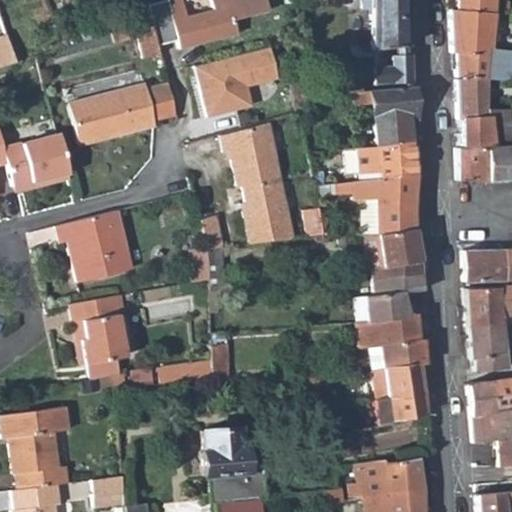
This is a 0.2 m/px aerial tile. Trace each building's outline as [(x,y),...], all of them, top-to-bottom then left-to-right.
[(359,0),(359,10),(366,11),(369,51),(394,48),(394,57),(387,57),(388,68),(370,69),(373,86),(409,84),(408,57),(404,57),(403,0),(359,0)] [(453,0),(453,11),(490,14),(505,11),(505,2),(494,0),(453,0)] [(488,49),(490,14),(453,11),(446,10),(448,53),(452,54),(454,76),(487,81),(487,77),(507,78),(509,51),(488,49)] [(142,59),(158,55),(151,24),(133,26),(136,38),(142,59)] [(114,43),(136,38),(133,26),(127,27),(110,32),(114,43)] [(321,81),(298,84),(299,98),(322,96),(321,81)] [(150,120),(171,116),(163,83),(142,87),(141,83),(63,100),(72,142),(150,124),(150,120)] [(298,84),(287,86),(290,99),(299,98),(298,84)] [(403,115),(410,115),(409,87),(352,93),(353,105),(367,105),(372,149),(406,145),(403,115)] [(225,108),(230,130),(260,122),(273,119),(268,97),(225,108)] [(458,148),(452,149),(454,182),(485,180),(485,146),(485,143),(508,142),(506,109),(482,109),(483,117),(457,118),(458,148)] [(245,247),(288,240),(260,122),(230,130),(212,135),(216,152),(218,152),(222,151),(224,158),(231,187),(236,186),(239,202),(241,210),(237,211),(245,247)] [(47,177),(63,175),(54,131),(0,142),(0,148),(7,179),(46,171),(47,177)] [(375,171),(376,179),(410,175),(406,145),(372,149),(350,151),(355,173),(375,171)] [(511,145),(485,146),(485,180),(511,178),(511,145)] [(9,186),(47,177),(46,171),(7,179),(9,186)] [(409,227),(410,175),(376,179),(357,182),(311,188),(313,199),(350,193),(351,201),(365,199),(373,198),(377,234),(409,227)] [(358,210),(362,237),(363,237),(374,235),(377,234),(373,198),(365,199),(366,210),(358,210)] [(300,211),(303,238),(319,235),(315,209),(300,211)] [(126,269),(112,210),(52,223),(55,240),(63,239),(70,237),(74,257),(67,259),(71,281),(126,269)] [(212,219),(194,222),(201,252),(219,250),(212,219)] [(417,270),(409,227),(377,234),(374,235),(379,268),(367,271),(368,281),(417,270)] [(363,237),(367,271),(379,268),(374,235),(363,237)] [(63,239),(67,259),(74,257),(70,237),(63,239)] [(511,249),(499,250),(500,281),(511,280),(511,249)] [(223,291),(219,250),(201,252),(203,261),(204,267),(203,284),(204,294),(223,291)] [(459,283),(500,281),(499,250),(458,251),(459,283)] [(185,262),(187,286),(203,284),(204,267),(203,261),(185,262)] [(400,294),(420,291),(417,270),(368,281),(366,281),(368,295),(359,298),(361,323),(366,322),(404,315),(400,294)] [(511,283),(459,286),(464,328),(499,326),(499,316),(511,315),(511,283)] [(119,314),(117,294),(63,301),(67,325),(76,324),(78,337),(74,338),(78,362),(120,357),(114,315),(119,314)] [(414,340),(411,314),(404,315),(366,322),(361,323),(351,323),(354,351),(375,348),(379,371),(417,365),(421,365),(419,340),(414,340)] [(471,360),(471,371),(503,368),(499,326),(464,328),(467,360),(471,360)] [(225,386),(221,333),(207,334),(208,365),(208,380),(208,386),(225,386)] [(178,368),(179,383),(208,380),(208,365),(178,368)] [(379,371),(383,401),(424,396),(421,365),(417,365),(379,371)] [(157,370),(157,385),(179,383),(178,368),(157,370)] [(121,376),(106,378),(107,390),(122,388),(121,376)] [(300,376),(299,387),(318,388),(320,387),(319,381),(316,381),(316,377),(300,376)] [(511,377),(489,380),(493,422),(511,421),(511,377)] [(97,389),(107,390),(106,378),(96,378),(97,389)] [(511,421),(493,422),(489,380),(466,383),(471,444),(493,443),(511,442),(511,421)] [(304,409),(320,409),(318,388),(299,387),(304,409)] [(370,402),(375,427),(393,422),(426,415),(424,396),(383,401),(370,402)] [(6,478),(10,494),(41,488),(60,484),(56,466),(48,468),(42,436),(57,433),(51,408),(0,419),(0,464),(3,478),(6,478)] [(191,477),(199,476),(200,476),(203,503),(260,499),(257,471),(241,473),(239,448),(235,449),(234,429),(188,434),(191,477)] [(511,442),(493,443),(494,467),(511,466),(511,442)] [(420,511),(419,490),(413,458),(381,466),(378,462),(350,466),(353,485),(344,487),(347,506),(356,504),(357,511),(420,511)] [(89,509),(116,505),(113,473),(84,479),(89,509)] [(10,494),(4,495),(7,511),(26,511),(45,509),(41,488),(10,494)] [(333,491),(330,491),(313,494),(313,501),(319,501),(320,507),(337,504),(333,491)] [(511,492),(500,493),(501,511),(502,511),(511,511),(511,492)] [(501,511),(500,493),(472,496),(473,511),(501,511)]
